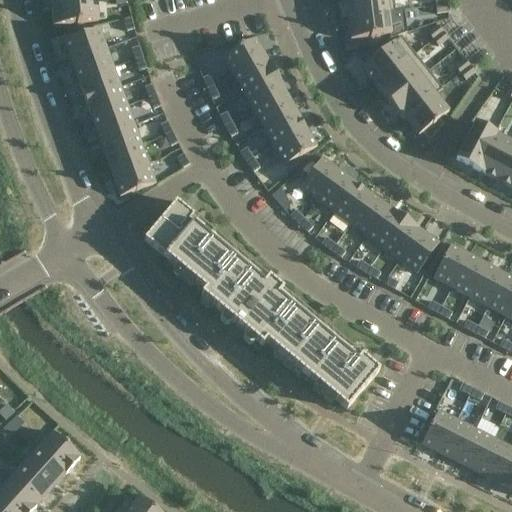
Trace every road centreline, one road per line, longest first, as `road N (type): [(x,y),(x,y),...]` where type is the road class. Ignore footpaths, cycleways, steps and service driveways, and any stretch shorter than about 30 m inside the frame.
road 1 (residential): [(511,229),(379,152),(330,93),(287,0)]
road 2 (residential): [(66,248),(91,288),(171,376),(258,439),(290,446)]
road 3 (residential): [(290,446),(173,332),(97,230)]
road 4 (residential): [(97,230),(50,134),(12,0)]
road 5 (residential): [(0,69),(66,248)]
road 6 (residential): [(290,446),(407,511)]
